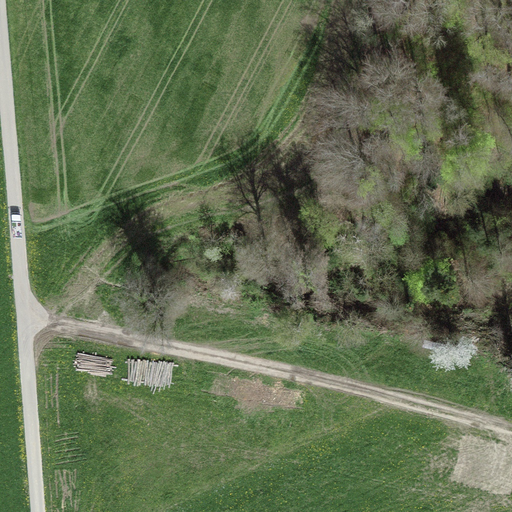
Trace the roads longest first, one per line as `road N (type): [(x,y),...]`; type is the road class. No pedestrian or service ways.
road 1 (unclassified): [(0,4),(37,511)]
road 2 (track): [(56,322),(511,426)]
